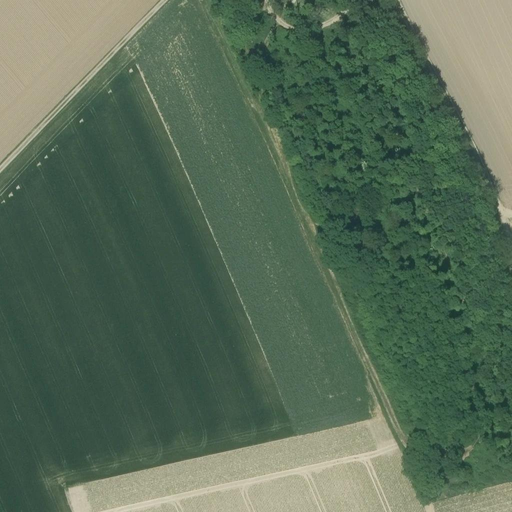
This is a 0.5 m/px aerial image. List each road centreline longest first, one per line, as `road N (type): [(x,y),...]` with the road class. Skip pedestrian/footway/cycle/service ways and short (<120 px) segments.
road 1 (track): [(339,12),(395,164),(511,431)]
road 2 (track): [(511,231),(400,0)]
road 3 (track): [(0,172),(168,0)]
